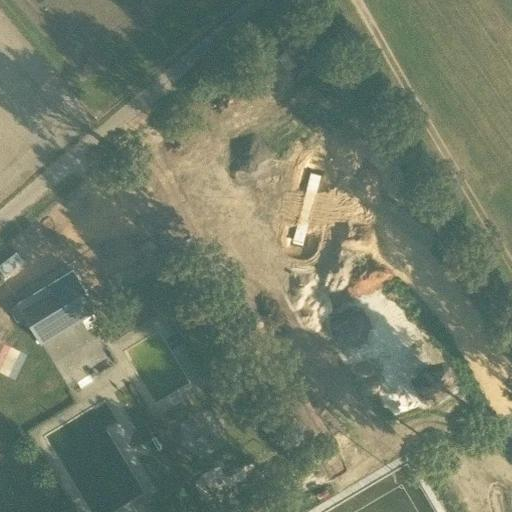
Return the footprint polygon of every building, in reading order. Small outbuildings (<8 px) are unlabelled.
[(277,259),(270,263),(292,306),(299,302),(277,259)] [(80,319),(96,309),(72,270),(16,304),(40,344),(41,343),(39,340),(78,316),(80,319)] [(91,326),(72,336),(94,373),(112,363),(91,326)] [(43,342),(54,361),(72,351),(62,332),(43,342)] [(65,381),(84,371),(74,352),(55,362),(65,381)]
